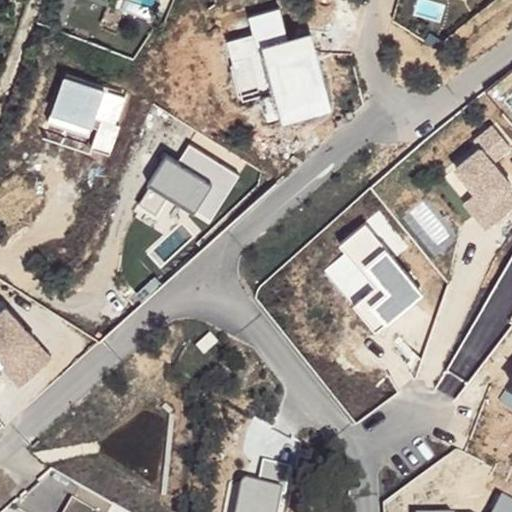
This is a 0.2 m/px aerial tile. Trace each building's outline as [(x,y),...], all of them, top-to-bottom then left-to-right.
[(281,89),(258,94),(264,118),(322,103),(305,36),(286,41),(277,5),(247,13),(257,57),(272,53),(281,89)] [(55,73),(37,119),(79,135),(82,125),(88,127),(80,147),(81,147),(98,153),(109,125),(104,123),(114,96),(55,73)] [(79,135),(37,119),(32,133),(80,151),(81,147),(80,147),(88,127),(82,125),(79,135)] [(452,165),(473,190),(484,204),(472,213),(484,228),(511,205),(511,198),(504,189),(509,185),(489,160),(508,146),(490,124),(471,138),(477,145),(452,165)] [(207,220),(236,175),(186,143),(174,160),(166,155),(163,161),(159,159),(144,182),(147,184),(135,202),(153,214),(166,193),(207,220)] [(484,204),(473,190),(461,200),(472,213),(484,204)] [(414,285),(362,221),(336,242),(371,286),(349,303),(371,331),(394,313),(388,306),(414,285)] [(37,357),(0,312),(0,378),(5,384),(37,357)] [(276,495),(283,466),(256,460),(249,488),(236,485),(229,511),(268,511),(273,494),(276,495)] [(88,511),(64,498),(56,511),(88,511)] [(511,511),(511,503),(504,499),(497,511),(511,511)]
